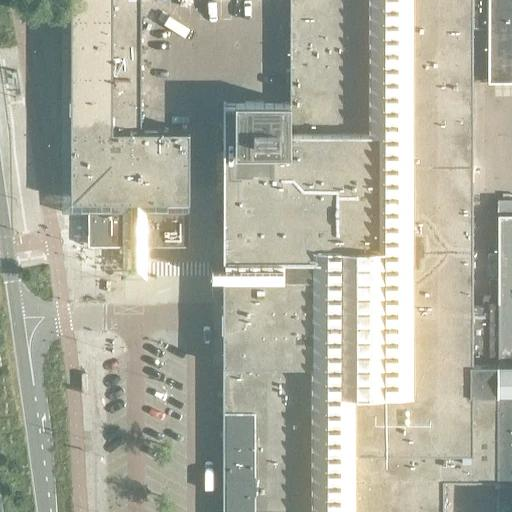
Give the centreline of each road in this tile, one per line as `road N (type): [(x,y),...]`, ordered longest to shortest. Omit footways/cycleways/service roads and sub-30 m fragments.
road 1 (unclassified): [(20,327),(64,316),(200,318),(205,88)]
road 2 (unclassified): [(205,88),(247,88),(247,34),(181,33),(181,88)]
road 3 (secondary): [(43,511),(20,327)]
road 4 (secondary): [(20,327),(0,200)]
